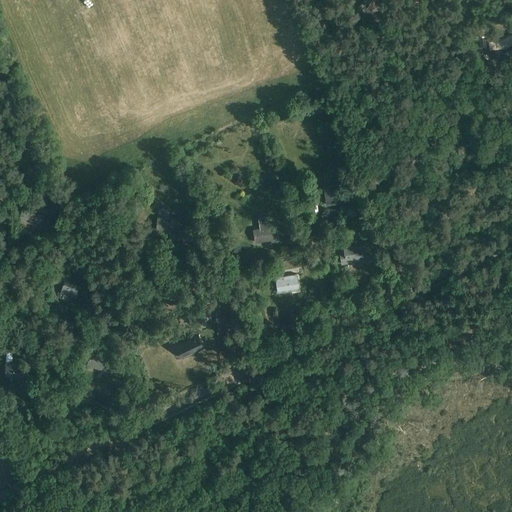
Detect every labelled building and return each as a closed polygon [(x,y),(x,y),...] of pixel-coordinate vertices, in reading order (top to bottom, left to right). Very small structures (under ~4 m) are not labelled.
[(489,50),(504,48),(503,46),(506,45),(507,47),(511,44),(511,34),(503,39),(488,41),(489,50)] [(14,141),(24,157),(36,150),(27,134),(14,141)] [(326,205),(345,202),(342,186),(334,187),(335,193),(325,195),(326,205)] [(43,227),(46,216),(22,209),(18,223),(25,225),(26,222),(43,227)] [(177,233),(179,219),(173,219),(170,218),(158,217),(156,230),(177,233)] [(279,241),(278,232),(271,232),(270,222),(262,223),(263,229),(254,230),(256,242),(272,240),(272,242),(279,241)] [(348,261),(368,258),(366,246),(344,249),(345,255),(341,255),(342,265),(348,264),(348,261)] [(308,249),(302,251),(309,267),(314,265),(308,249)] [(299,289),(297,277),(298,277),(297,274),(283,276),(282,270),(275,272),(278,292),(299,289)] [(76,298),(80,287),(65,281),(61,292),(76,298)] [(204,308),(197,311),(202,322),(209,319),(204,308)] [(199,334),(176,345),(177,345),(183,357),(182,357),(182,358),(205,347),(205,346),(204,347),(198,335),(199,334)] [(111,372),(114,359),(91,353),(87,365),(111,372)] [(6,364),(6,375),(30,375),(30,365),(6,364)]
